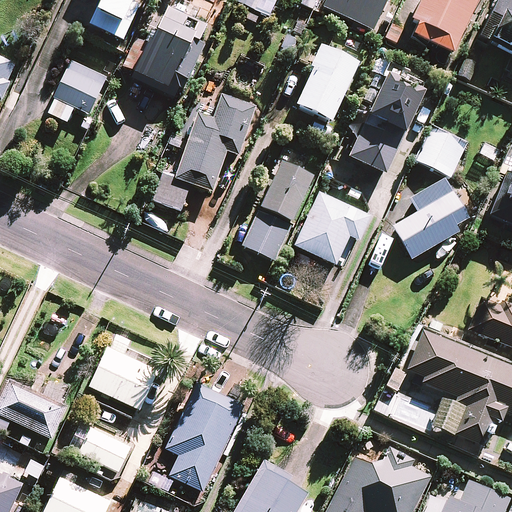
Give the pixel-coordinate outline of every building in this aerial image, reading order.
[(139,3),(139,0),(105,0),(94,26),(127,41),(144,5),(139,3)] [(325,0),(322,7),(372,30),(385,0),(325,0)] [(422,0),(411,23),(419,27),(414,37),(452,56),(480,1),(483,2),(483,0),(422,0)] [(511,1),(509,0),(497,0),(480,37),(511,52),(511,53),(502,75),(511,79),(511,1)] [(383,38),(396,10),(385,5),(372,33),(383,38)] [(169,9),(137,77),(169,92),(171,87),(183,93),(204,48),(197,44),(206,27),(169,9)] [(386,47),(399,53),(404,43),(399,41),(403,31),(391,25),(384,41),(388,43),(386,47)] [(337,123),(363,64),(324,47),(314,68),(317,70),(300,108),(337,123)] [(482,57),(468,51),(459,71),(473,78),(482,57)] [(0,93),(14,63),(0,56),(0,93)] [(76,110),(91,117),(107,83),(70,66),(54,100),(56,101),(49,115),(69,125),(76,110)] [(348,155),(386,173),(425,89),(388,72),(348,155)] [(215,119),(200,114),(177,179),(216,193),(230,153),(241,157),(258,108),(223,96),(215,119)] [(467,145),(434,129),(417,162),(450,179),(467,145)] [(285,162),(264,209),(296,223),(317,177),(285,162)] [(511,176),(505,173),(487,218),(511,227),(511,176)] [(393,230),(411,261),(460,231),(457,226),(469,219),(445,180),(409,201),(418,215),(393,230)] [(367,214),(319,192),(294,246),(336,265),(337,263),(349,237),(356,240),(359,241),(370,216),(367,214)] [(294,227),(261,212),(245,247),(278,262),(294,227)] [(481,297),(467,330),(511,347),(511,304),(502,300),(500,305),(481,297)] [(511,365),(423,329),(407,369),(424,376),(422,382),(457,397),(455,402),(467,407),(455,434),(486,447),(497,419),(502,421),(505,413),(511,415),(511,365)] [(156,373),(107,351),(92,384),(83,380),(77,395),(135,421),(156,373)] [(206,493),(248,408),(200,385),(168,451),(181,457),(172,477),(206,493)] [(64,412),(8,386),(0,402),(0,417),(51,441),(64,412)] [(132,450),(91,430),(78,455),(119,476),(132,450)] [(410,469),(414,462),(391,450),(387,457),(381,454),(373,469),(360,463),(354,459),(326,511),(410,511),(428,478),(410,469)] [(240,511),(265,468),(288,482),(292,476),(263,459),(232,511),(240,511)] [(295,511),(307,492),(288,482),(265,468),(240,511),(295,511)] [(502,511),(507,500),(440,473),(423,511),(502,511)] [(11,511),(23,485),(0,474),(0,511),(11,511)] [(60,481),(45,511),(105,511),(110,504),(60,481)]
